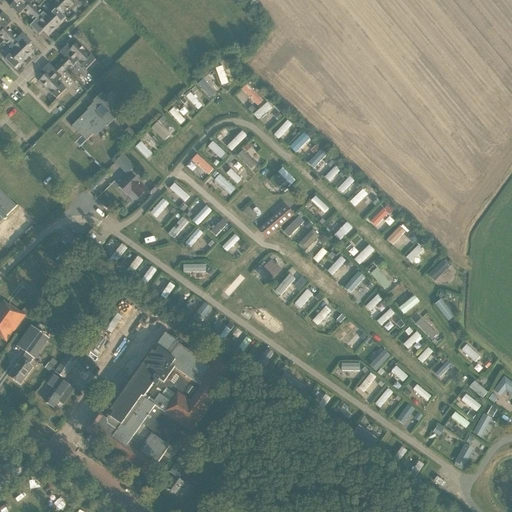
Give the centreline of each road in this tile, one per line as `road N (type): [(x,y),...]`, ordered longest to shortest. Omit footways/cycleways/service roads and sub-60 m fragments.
road 1 (unknown): [(175,174),(260,246),(283,252),(439,392),(439,405),(410,443)]
road 2 (track): [(116,230),(228,121),(249,123),(388,253)]
road 3 (tertiary): [(136,511),(0,413)]
